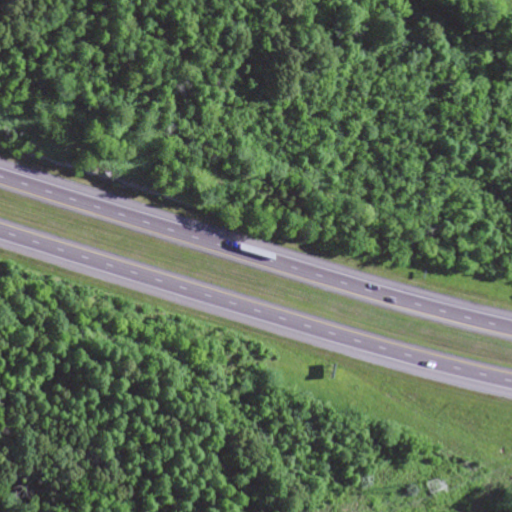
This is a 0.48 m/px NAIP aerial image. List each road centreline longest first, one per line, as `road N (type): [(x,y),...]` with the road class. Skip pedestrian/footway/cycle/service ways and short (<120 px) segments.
road 1 (motorway): [(0,233),(511,385)]
road 2 (motorway): [(511,330),(0,178)]
